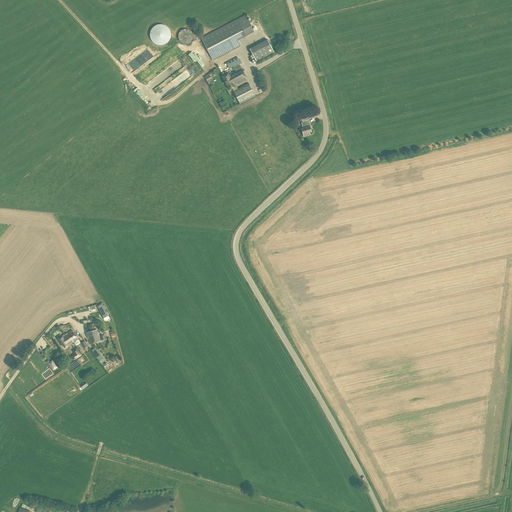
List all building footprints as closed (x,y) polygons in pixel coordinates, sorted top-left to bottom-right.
[(213,60),(241,46),(238,40),(254,32),(245,15),(229,24),(201,38),(213,60)] [(185,44),(186,44),(188,43),(189,43),(190,42),(191,41),(191,40),(192,39),(192,38),(193,37),(193,36),(192,34),(192,33),(191,32),(191,31),(190,30),(189,30),(187,29),(186,29),(185,29),(184,29),(183,29),(181,30),(180,31),(180,32),(179,33),(178,34),(178,35),(178,36),(178,38),(178,39),(179,40),(180,41),(181,42),(182,43),(183,43),(184,43),(185,44)] [(257,61),(275,52),(268,37),(250,45),(257,61)] [(247,80),(239,64),(241,62),(237,54),(225,60),(229,69),(233,67),(235,71),(229,74),(228,73),(222,76),(229,90),(232,89),(239,104),(254,96),(248,84),(238,89),(235,85),(247,80)] [(151,67),(141,76),(145,81),(155,72),(151,67)] [(303,136),(310,135),(309,132),(311,132),(310,127),(308,120),(301,122),(303,128),(301,129),(303,136)] [(102,304),(98,306),(102,318),(107,316),(102,304)] [(72,339),(73,341),(77,339),(72,330),(64,335),(66,338),(69,341),(72,339)] [(90,344),(100,341),(96,330),(86,333),(87,337),(88,337),(90,344)] [(73,342),(73,341),(72,339),(69,341),(66,338),(64,335),(59,339),(64,348),(65,347),(66,347),(67,346),(73,342)] [(77,347),(72,350),(74,354),(71,356),(74,360),(82,355),(77,347)] [(100,363),(104,360),(100,354),(96,357),(100,363)] [(52,360),(48,363),(53,371),(58,367),(52,360)]
